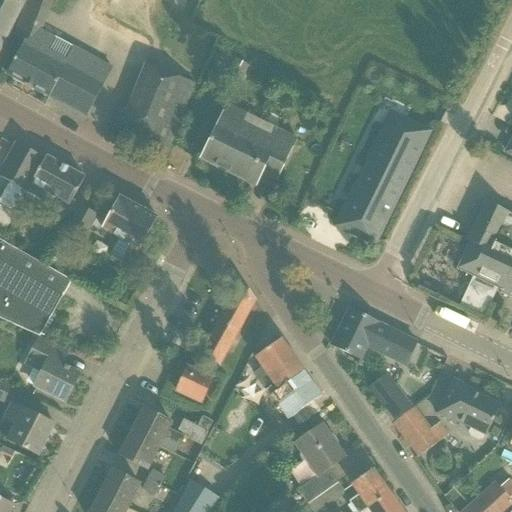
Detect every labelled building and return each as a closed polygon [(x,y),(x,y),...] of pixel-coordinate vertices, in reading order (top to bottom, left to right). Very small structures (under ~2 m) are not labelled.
[(0,0),(0,51),(26,0),(0,0)] [(23,43),(15,57),(5,75),(48,98),(66,65),(64,64),(72,49),(40,30),(53,0),(29,0),(15,38),(23,43)] [(66,65),(48,98),(85,118),(111,70),(72,49),(64,64),(66,65)] [(239,89),(250,67),(243,63),(237,60),(226,83),(239,89)] [(116,109),(108,130),(164,160),(172,142),(182,116),(132,96),(125,113),(116,109)] [(226,105),(207,143),(198,161),(224,173),(233,155),(238,157),(243,147),(246,149),(260,122),(226,105)] [(429,132),(402,119),(391,143),(378,137),(366,162),(372,165),(360,189),(354,186),(334,227),(373,247),(429,132)] [(233,155),(224,173),(254,188),(261,174),(275,181),(295,140),(260,122),(246,149),(243,147),(238,157),(233,155)] [(0,180),(8,185),(0,198),(0,208),(14,216),(26,193),(44,161),(43,161),(14,145),(0,170),(0,180)] [(44,161),(26,193),(41,201),(45,195),(68,208),(84,179),(45,158),(43,161),(44,161)] [(119,198),(109,216),(101,231),(118,240),(109,255),(130,266),(156,219),(119,198)] [(511,297),(511,215),(484,203),(466,242),(468,243),(455,270),(501,292),(499,295),(509,299),(511,297)] [(79,206),(63,234),(82,245),(98,217),(79,206)] [(0,208),(0,240),(14,216),(0,208)] [(0,320),(39,338),(71,282),(0,241),(0,320)] [(240,282),(237,287),(200,355),(219,365),(254,303),(240,282)] [(416,344),(348,310),(330,346),(360,361),(366,348),(379,355),(380,354),(405,367),(416,344)] [(67,353),(39,339),(26,365),(41,373),(34,389),(64,404),(78,375),(60,366),(67,353)] [(258,370),(253,374),(265,391),(269,397),(287,421),(321,397),(303,372),(280,340),(264,352),(254,359),(259,366),(257,367),(258,370)] [(187,368),(176,393),(200,404),(211,380),(187,368)] [(385,376),(368,390),(366,392),(392,425),(411,410),(385,376)] [(453,381),(444,399),(436,415),(455,424),(456,422),(471,429),(468,433),(470,437),(477,441),(482,440),(484,436),(485,436),(500,407),(472,393),(473,391),(453,381)] [(8,389),(0,385),(0,402),(2,403),(8,389)] [(6,441),(19,448),(37,457),(53,426),(11,405),(2,421),(14,427),(6,441)] [(142,409),(130,434),(159,448),(174,455),(183,438),(168,430),(171,424),(142,409)] [(411,410),(392,425),(417,458),(447,435),(438,423),(437,424),(437,425),(428,432),(411,410)] [(202,418),(196,428),(206,433),(212,423),(202,418)] [(183,421),(177,431),(188,437),(187,439),(200,446),(207,434),(206,433),(196,428),(183,421)] [(322,426),(305,437),(294,446),(300,455),(299,456),(300,460),(303,464),(307,467),(308,466),(316,477),(297,490),(308,506),(337,485),(337,484),(338,484),(328,470),(345,459),(336,447),(338,446),(337,442),(334,438),(331,435),(330,434),(328,435),(322,426)] [(159,448),(130,434),(118,457),(147,471),(159,448)] [(357,496),(347,503),(353,511),(364,511),(389,495),(372,470),(356,481),(350,485),(357,496)] [(111,471),(98,495),(127,510),(140,486),(111,471)] [(151,471),(146,481),(159,488),(165,478),(151,471)] [(159,488),(146,481),(141,491),(155,498),(159,488)] [(337,485),(308,506),(312,511),(315,511),(343,493),(337,485)] [(511,504),(495,485),(463,511),(506,511),(511,507),(511,504)] [(187,486),(172,511),(208,511),(216,502),(187,486)] [(126,511),(127,510),(98,495),(89,511),(126,511)] [(401,511),(389,495),(364,511),(401,511)] [(0,511),(7,511),(10,507),(0,502),(0,511)]
